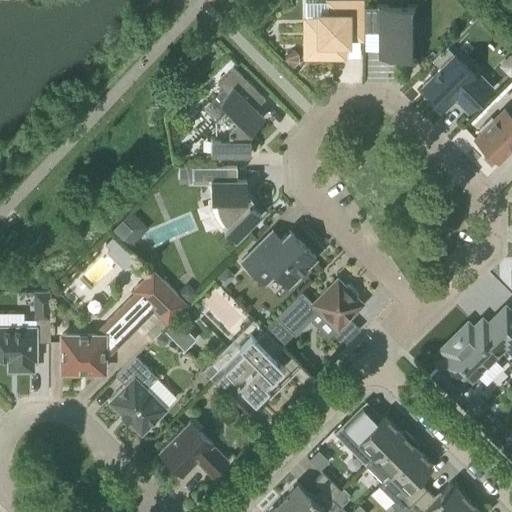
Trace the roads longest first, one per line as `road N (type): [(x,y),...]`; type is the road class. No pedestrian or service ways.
road 1 (residential): [(422,313),(302,186),(301,138),(317,115),(342,95),(387,98),(485,198),(480,249)]
road 2 (residential): [(174,511),(82,421),(58,411),(29,413),(0,437)]
road 3 (residential): [(221,511),(371,365)]
road 4 (residential): [(371,365),(511,501)]
